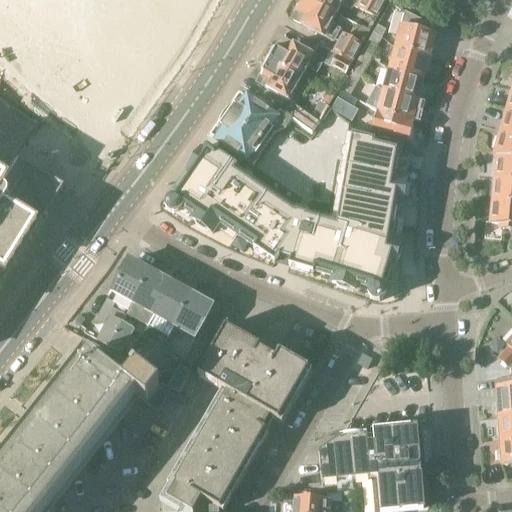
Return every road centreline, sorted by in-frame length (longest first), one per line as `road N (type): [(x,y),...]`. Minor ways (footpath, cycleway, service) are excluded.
road 1 (residential): [(448,295),(441,184),(456,109),(504,0)]
road 2 (residential): [(360,330),(236,285),(107,216)]
road 3 (secondary): [(118,203),(260,0)]
road 4 (residential): [(260,511),(360,330)]
road 5 (residential): [(463,501),(449,328)]
road 6 (secondary): [(0,351),(107,216)]
road 7 (residential): [(0,125),(118,203)]
